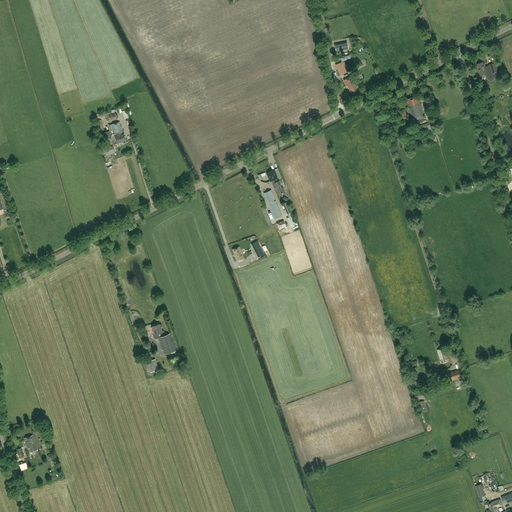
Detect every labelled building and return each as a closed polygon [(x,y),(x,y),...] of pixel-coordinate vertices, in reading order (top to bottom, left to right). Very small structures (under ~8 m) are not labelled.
[(348,49),(347,43),(335,46),(336,51),(348,49)] [(360,60),(348,65),(352,71),(362,65),(360,60)] [(340,63),(337,64),(341,75),(345,73),(343,67),(342,65),(343,65),(342,62),(340,63)] [(485,66),(484,64),(483,64),(483,62),(477,64),(478,65),(477,66),(480,76),(485,75),(487,79),(488,81),(489,82),(491,82),(493,82),(495,80),(495,79),(496,77),(494,73),(500,72),(497,62),(489,65),(485,66)] [(351,76),(344,80),(348,89),(349,88),(351,93),(357,90),(357,89),(357,88),(351,76)] [(418,96),(406,100),(409,108),(408,108),(413,123),(426,118),(425,116),(424,116),(423,114),(424,113),(421,104),(418,96)] [(408,117),(405,109),(398,112),(401,120),(408,117)] [(117,119),(118,115),(115,112),(110,113),(109,117),(112,120),(117,119)] [(101,120),(95,122),(98,132),(99,132),(99,133),(102,132),(102,131),(104,130),(101,120)] [(114,134),(123,131),(120,122),(111,125),(114,134)] [(419,134),(432,130),(430,123),(416,127),(419,134)] [(415,127),(403,131),(405,137),(414,134),(413,132),(416,131),(415,127)] [(112,139),(109,131),(102,133),(104,142),(112,139)] [(123,134),(123,131),(114,134),(114,136),(116,143),(125,141),(123,134)] [(113,151),(110,142),(104,144),(106,153),(113,151)] [(272,182),(277,180),(277,179),(274,171),(267,173),(270,181),(271,181),(272,182)] [(277,180),(272,182),(277,195),(284,192),(283,188),(282,188),(279,181),(278,181),(277,180)] [(271,190),(263,193),(273,216),(274,219),(282,216),(280,213),(271,190)] [(293,211),(289,201),(283,204),(287,214),(293,211)] [(283,220),(276,223),(278,228),(286,225),(283,220)] [(254,247),(259,256),(264,254),(259,245),(254,247)] [(244,260),(241,251),(239,246),(233,249),(237,262),(244,260)] [(166,354),(167,359),(177,355),(170,334),(165,335),(163,331),(162,331),(159,324),(151,326),(154,334),(152,334),(154,339),(158,338),(162,351),(163,350),(164,354),(166,354)] [(445,348),(437,350),(439,357),(440,357),(442,364),(450,361),(445,348)] [(159,369),(156,359),(147,362),(150,372),(159,369)] [(460,370),(445,374),(447,381),(462,377),(460,370)] [(438,381),(436,376),(431,377),(431,378),(426,379),(427,385),(433,384),(432,382),(438,381)] [(421,389),(418,380),(412,382),(414,390),(421,389)] [(427,411),(424,401),(418,403),(420,413),(427,411)] [(38,449),(33,435),(24,438),(29,453),(37,450),(38,449)] [(41,441),(43,448),(49,446),(47,439),(41,441)] [(16,449),(19,458),(24,457),(21,448),(16,449)] [(487,502),(481,484),(475,486),(481,504),(487,502)] [(502,505),(500,499),(492,502),(493,505),(489,506),(491,511),(489,511),(499,511),(498,507),(502,505)]
